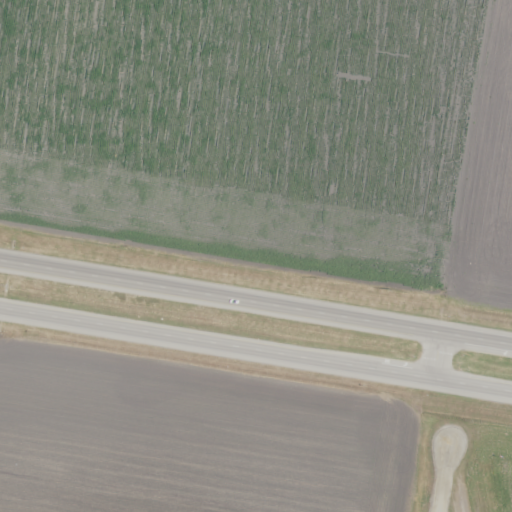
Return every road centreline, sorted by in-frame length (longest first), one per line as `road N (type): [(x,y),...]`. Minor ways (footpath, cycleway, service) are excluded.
road 1 (trunk): [(0,307),(511,391)]
road 2 (trunk): [(511,344),(0,260)]
